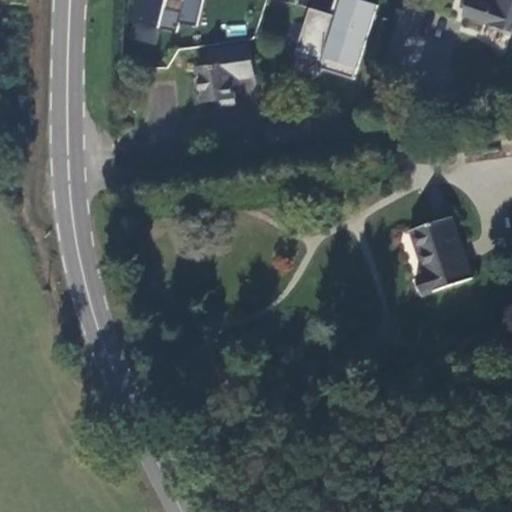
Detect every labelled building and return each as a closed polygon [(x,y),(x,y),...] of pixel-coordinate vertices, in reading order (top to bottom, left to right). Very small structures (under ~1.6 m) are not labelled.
[(197,23),(202,0),(131,0),(119,54),(151,61),(159,25),(176,29),(179,19),(197,23)] [(357,76),(377,3),(364,0),(334,0),(331,13),(307,7),(295,50),(320,57),(317,66),(357,76)] [(470,0),(465,17),(511,31),(511,0),(490,0),(491,1),(487,0),(470,0)] [(238,83),(252,81),(248,47),(211,52),(213,69),(199,70),(203,103),(218,102),(219,109),(235,107),(232,77),(237,76),(238,83)] [(273,115),(275,127),(308,122),(306,110),(273,115)] [(268,128),(271,145),(311,140),(308,122),(275,127),(268,128)] [(467,281),(447,220),(405,233),(419,277),(412,279),(418,298),(467,281)]
